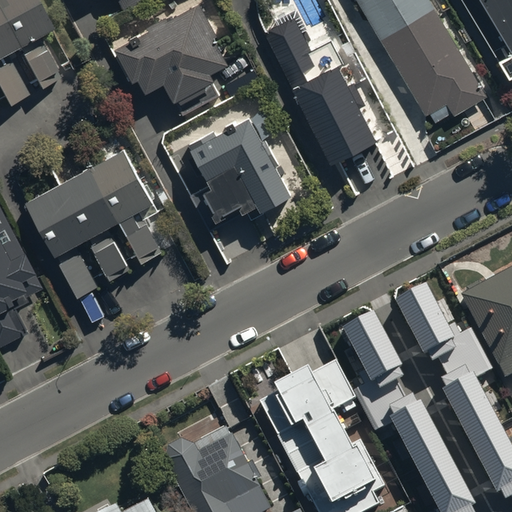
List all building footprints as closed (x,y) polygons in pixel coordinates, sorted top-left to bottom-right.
[(0,0),(0,85),(9,102),(32,89),(39,101),(72,83),(45,34),(53,30),(36,0),(0,0)] [(149,27),(115,45),(132,77),(138,74),(146,89),(164,79),(182,115),(219,96),(210,78),(215,75),(212,69),(228,61),(214,34),(217,33),(200,0),(199,0),(168,16),(166,13),(147,23),(149,27)] [(119,0),(127,14),(152,0),(119,0)] [(359,0),(426,110),(430,107),(437,118),(487,88),(433,0),(359,0)] [(511,0),(459,0),(497,66),(500,64),(509,79),(511,77),(511,0)] [(277,29),(265,36),(331,162),(376,138),(351,90),(369,81),(357,58),(343,65),(331,43),(311,54),(301,36),(305,35),(295,15),(275,25),(277,29)] [(289,195),(265,149),(277,143),(265,120),(253,126),(251,121),(192,151),(213,191),(205,196),(217,219),(239,208),(242,214),(256,207),(258,212),(289,195)] [(56,259),(58,258),(79,297),(99,286),(77,247),(90,241),(109,277),(129,266),(110,230),(117,226),(142,272),(163,261),(146,231),(170,218),(161,202),(153,206),(119,145),(90,161),(94,169),(27,207),(56,259)] [(0,346),(27,332),(15,309),(28,301),(26,296),(42,288),(32,268),(34,267),(24,247),(21,249),(0,208),(0,346)] [(511,268),(462,295),(506,378),(511,375),(511,268)] [(511,508),(511,452),(475,379),(491,371),(465,320),(451,327),(430,286),(401,301),(431,360),(436,357),(451,387),(442,391),(498,500),(506,496),(511,508)] [(478,511),(423,404),(414,408),(399,379),(405,376),(374,317),(345,332),(366,373),(352,381),(378,431),(394,423),(439,511),(478,511)] [(309,361),(276,378),(282,390),(260,402),(276,435),(267,439),(290,484),(303,478),(320,511),(361,511),(380,503),(374,491),(386,485),(362,439),(354,444),(336,407),(356,397),(337,360),(315,372),(309,361)] [(171,445),(167,460),(193,511),(262,511),(270,508),(229,430),(198,446),(185,439),(171,445)] [(117,495),(86,511),(158,511),(148,493),(124,507),(117,495)]
